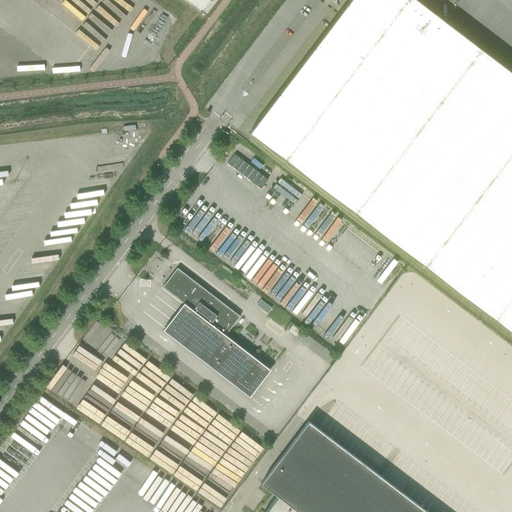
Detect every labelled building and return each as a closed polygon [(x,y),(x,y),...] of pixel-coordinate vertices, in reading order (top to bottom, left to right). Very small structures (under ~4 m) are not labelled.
[(511,332),(511,71),(417,0),(350,0),(250,132),(390,239),(511,332)] [(227,163),(261,189),(268,179),(234,154),(227,163)] [(162,287),(184,303),(165,328),(163,330),(250,397),(251,395),(271,370),(227,334),(241,317),(177,268),(162,287)] [(430,374),(469,401),(469,402),(475,393),(486,394),(485,401),(496,403),(504,408),(500,407),(499,410),(505,411),(511,401),(506,397),(507,398),(508,389),(488,375),(489,371),(486,371),(449,345),(447,348),(437,346),(437,349),(432,357),(437,360),(432,367),(431,367),(430,374)] [(263,511),(427,511),(308,421),(261,483),(279,496),(266,511),(264,511),(263,511)]
